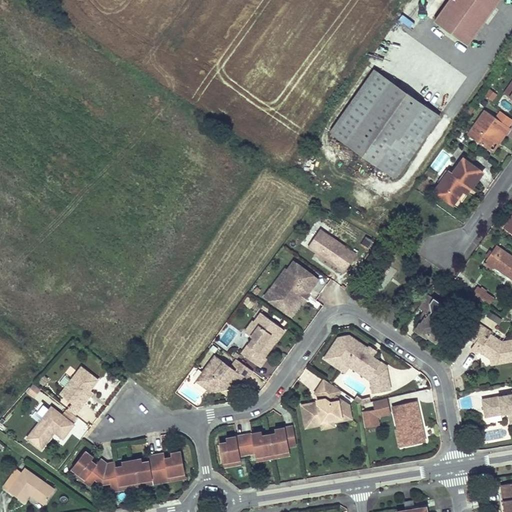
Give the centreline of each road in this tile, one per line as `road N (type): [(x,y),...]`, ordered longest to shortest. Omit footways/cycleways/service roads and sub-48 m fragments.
road 1 (residential): [(456,466),(442,373),(348,312),(330,317),(267,402),(197,420)]
road 2 (residential): [(357,482),(233,503)]
